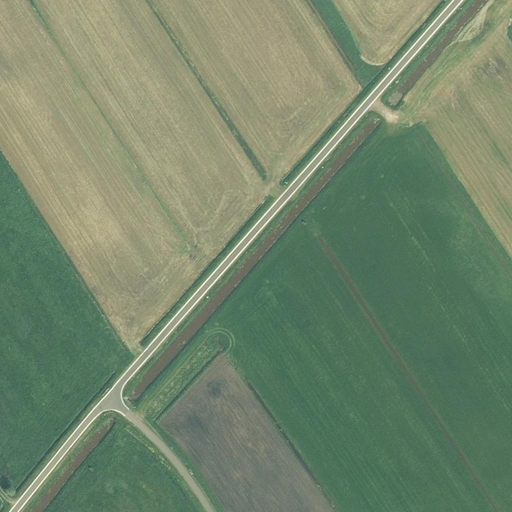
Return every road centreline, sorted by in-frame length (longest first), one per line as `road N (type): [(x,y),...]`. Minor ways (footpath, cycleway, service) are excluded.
road 1 (unclassified): [(108,396),(457,0)]
road 2 (unclassified): [(208,511),(162,447),(108,396)]
road 3 (unclassified): [(13,511),(108,396)]
